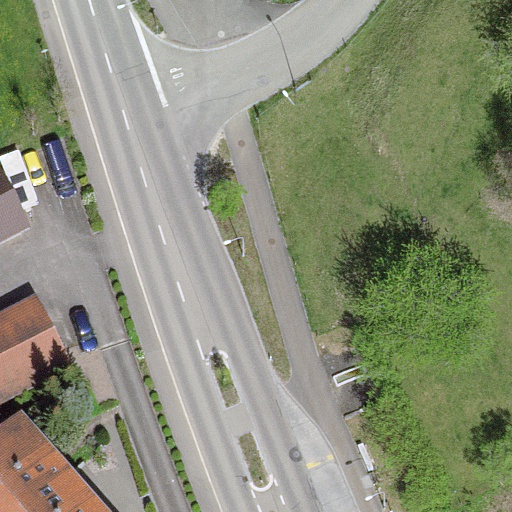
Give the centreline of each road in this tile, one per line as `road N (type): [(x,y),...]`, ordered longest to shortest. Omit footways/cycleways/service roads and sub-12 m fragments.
road 1 (primary): [(276,511),(132,135)]
road 2 (residential): [(132,135),(292,58),(349,0)]
road 3 (primary): [(132,135),(89,0)]
